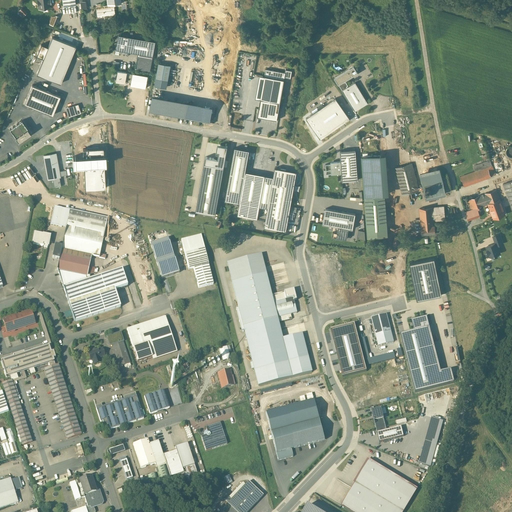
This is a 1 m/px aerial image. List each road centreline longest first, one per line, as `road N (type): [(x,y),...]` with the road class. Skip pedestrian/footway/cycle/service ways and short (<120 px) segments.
road 1 (unclassified): [(435,511),(500,310)]
road 2 (unclassified): [(305,162),(310,185),(299,254),(316,321)]
road 3 (unclassified): [(500,310),(484,298),(452,183)]
road 4 (unclassified): [(218,134),(233,47),(225,5)]
road 5 (unclassified): [(98,116),(218,134)]
road 6 (unclassified): [(316,321),(350,436)]
